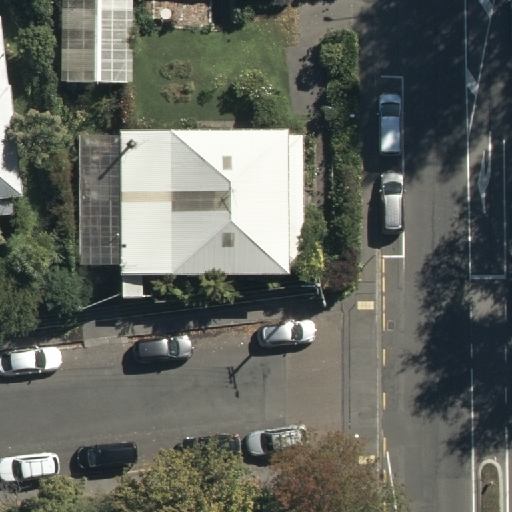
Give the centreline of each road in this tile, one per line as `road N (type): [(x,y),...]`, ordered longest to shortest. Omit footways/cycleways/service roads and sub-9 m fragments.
road 1 (residential): [(430,369),(0,415)]
road 2 (primary): [(430,369),(429,0)]
road 3 (primary): [(432,511),(430,369)]
